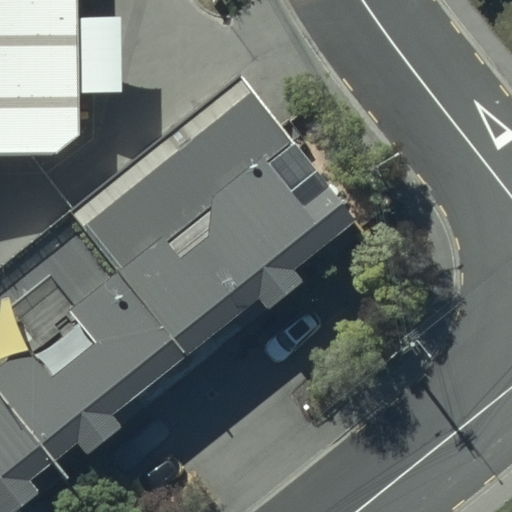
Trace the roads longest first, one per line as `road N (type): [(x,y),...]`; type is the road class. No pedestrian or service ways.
road 1 (unclassified): [(511,205),(355,0)]
road 2 (unclassified): [(347,511),(511,378)]
